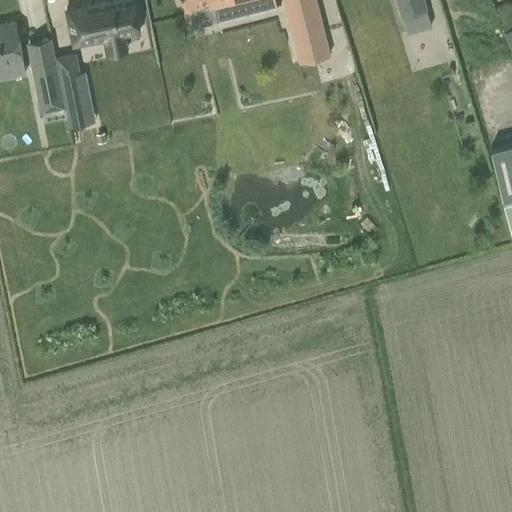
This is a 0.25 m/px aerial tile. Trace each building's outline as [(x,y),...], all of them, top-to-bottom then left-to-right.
[(139,31),(132,0),(111,0),(65,9),(72,45),(103,38),(105,45),(124,41),(122,34),(139,31)] [(274,0),(179,0),(180,2),(183,2),(186,15),(188,15),(191,25),(216,19),(217,21),(276,6),(274,0)] [(424,0),(397,0),(402,16),(427,8),(424,0)] [(315,4),(286,12),(293,43),(308,39),(313,58),(328,55),(315,4)] [(0,73),(25,69),(15,20),(0,23),(0,73)] [(32,62),(30,62),(37,97),(39,96),(38,95),(59,90),(60,92),(62,92),(55,57),(53,58),(53,59),(33,63),(32,62)] [(79,72),(59,76),(67,114),(70,126),(89,123),(86,110),(79,72)] [(485,95),(494,114),(503,110),(494,90),(485,95)] [(104,133),(96,135),(97,142),(105,141),(104,133)] [(511,141),(489,148),(511,238),(511,141)]
